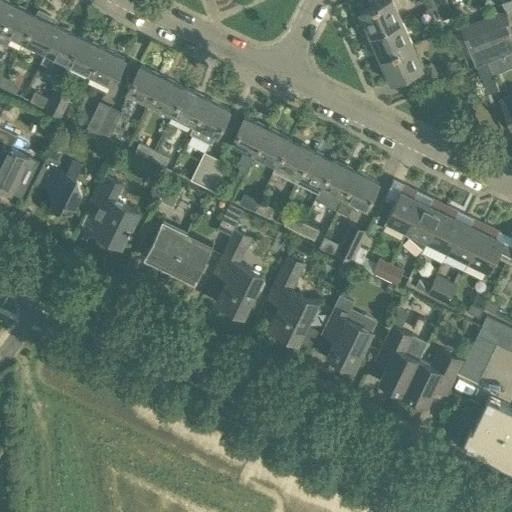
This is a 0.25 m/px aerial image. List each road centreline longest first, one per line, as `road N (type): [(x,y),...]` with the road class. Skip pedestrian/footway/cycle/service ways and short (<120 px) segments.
road 1 (secondary): [(486,511),(41,295)]
road 2 (residential): [(511,182),(282,73)]
road 3 (residential): [(282,73),(127,0)]
